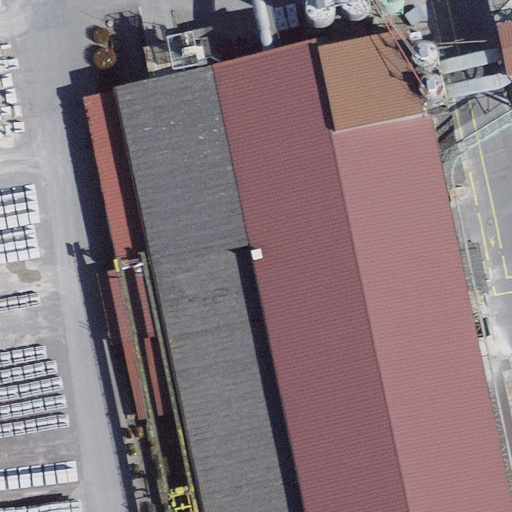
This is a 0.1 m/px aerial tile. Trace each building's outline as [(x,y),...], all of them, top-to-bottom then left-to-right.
[(335,19),(336,13),(335,8),(332,3),(327,0),(326,0),(317,0),(316,0),(312,3),(309,8),(308,13),(309,19),(312,23),(316,27),(322,28),(327,27),(332,23),(335,19)] [(370,12),(371,6),(370,1),(369,0),(344,0),(343,1),(342,6),(343,12),(346,17),(351,20),(357,21),(362,20),(367,17),(370,12)] [(406,4),(406,0),(378,0),(379,4),(382,8),(387,12),(393,13),(398,12),(403,9),(406,4)] [(511,21),(496,24),(505,76),(511,74),(511,21)] [(472,312),(487,309),(483,291),(488,290),(478,240),(458,244),(446,187),(467,183),(452,110),(430,115),(430,111),(425,112),(407,25),(207,67),(200,35),(144,47),(150,79),(113,87),(114,91),(84,97),(120,269),(95,274),(111,348),(124,345),(139,417),(180,409),(202,511),(511,511),(511,417),(500,358),(482,362),(472,312)] [(442,58),(443,53),(442,47),(439,43),(434,40),(429,38),(423,40),(419,43),(416,47),(415,53),(416,58),(419,63),(423,66),(429,67),(434,66),(439,63),(442,58)] [(448,90),(450,85),(448,79),(445,75),(441,72),(435,70),(430,71),(425,75),(422,79),(421,85),(422,90),(425,95),(430,98),(435,99),(441,98),(445,95),(448,90)]
